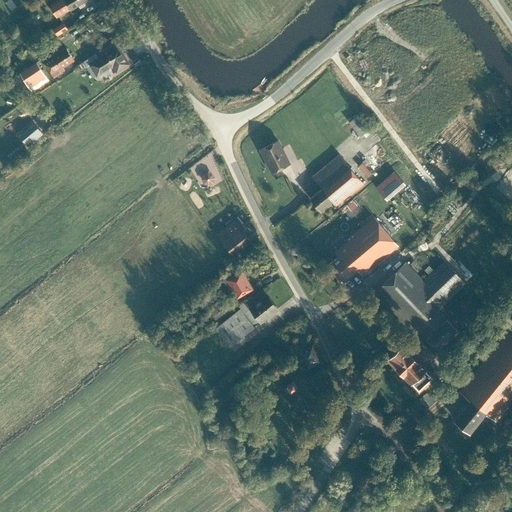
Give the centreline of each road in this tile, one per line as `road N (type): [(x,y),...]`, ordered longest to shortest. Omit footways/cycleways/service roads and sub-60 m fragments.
road 1 (track): [(357,285),(397,253),(428,244),(454,210),(330,49)]
road 2 (residential): [(309,314),(357,285),(451,383),(396,436)]
road 3 (unclassified): [(222,131),(393,0)]
road 4 (unclassified): [(309,314),(248,200),(222,131)]
road 5 (unclassified): [(124,0),(222,131)]
